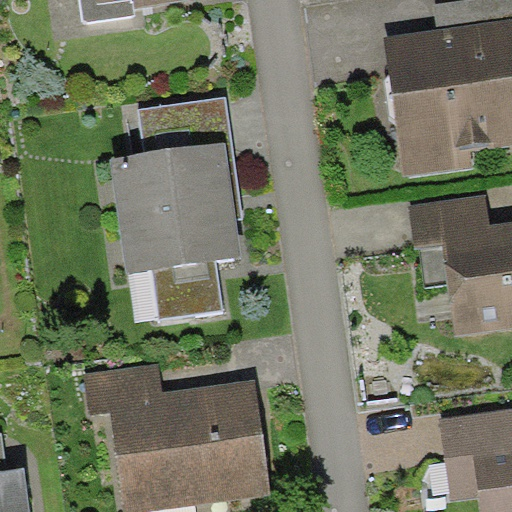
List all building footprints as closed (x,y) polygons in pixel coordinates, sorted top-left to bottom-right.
[(81,0),(85,23),(136,15),(135,7),(180,0),(81,0)] [(482,154),(511,150),(511,0),(470,0),(435,5),(439,34),(387,41),(406,179),(484,169),(482,154)] [(136,112),(142,156),(233,144),(227,100),(136,112)] [(242,213),(233,144),(142,156),(108,160),(124,280),(154,276),(160,320),(226,311),(220,264),(241,261),(235,214),(242,213)] [(442,248),(454,335),(511,327),(511,224),(490,228),(486,197),(409,208),(415,252),(442,248)] [(108,417),(121,511),(158,511),(270,496),(254,382),(161,396),(157,367),(87,377),(93,419),(108,417)] [(511,511),(511,410),(444,420),(455,502),(478,499),(479,511),(511,511)] [(0,511),(31,511),(27,475),(0,477),(0,511)]
